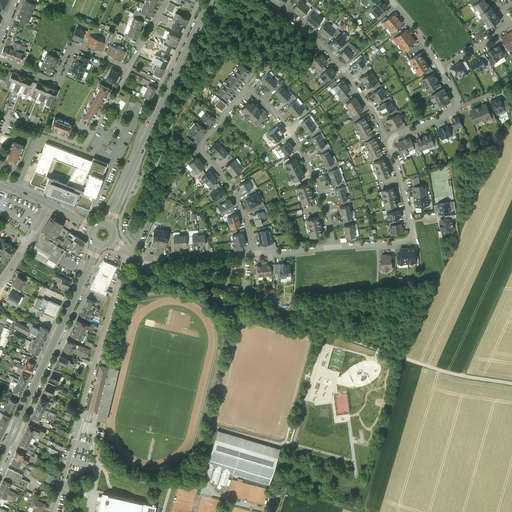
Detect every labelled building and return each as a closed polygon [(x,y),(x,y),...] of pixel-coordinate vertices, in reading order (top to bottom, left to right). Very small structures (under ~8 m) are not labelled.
[(28,1),(24,0),(22,6),(32,10),(35,4),(28,1)] [(298,3),(293,10),(297,13),(305,4),(301,0),(298,3)] [(484,0),(481,0),(473,6),(476,10),(475,10),(476,10),(477,9),(480,14),(490,7),(487,3),(487,4),(484,0)] [(380,2),(371,11),(376,17),(379,15),(385,9),(386,8),(385,8),(386,6),(384,4),(383,5),(380,2)] [(177,7),(169,3),(166,9),(174,12),(177,7)] [(153,7),(145,4),(143,9),(142,8),(141,12),(145,14),(150,16),(152,12),(151,12),(153,7)] [(305,4),(297,13),(301,17),(305,12),(309,7),(305,4)] [(32,10),(22,6),(20,11),(30,16),(32,10)] [(490,7),(480,14),(489,28),(500,20),(491,6),(490,7)] [(385,9),(379,15),(381,17),(388,11),(385,9)] [(30,16),(20,11),(18,17),(21,18),(28,21),(30,16)] [(310,16),(306,21),(310,24),(318,15),(314,11),(310,16)] [(181,15),(176,13),(173,19),(175,21),(185,25),(188,19),(181,16),(181,15)] [(393,14),(388,18),(387,19),(383,22),(383,23),(388,28),(397,19),(393,14)] [(168,17),(163,15),(160,21),(165,23),(168,17)] [(322,18),(318,15),(310,24),(314,28),(318,23),(322,18)] [(28,21),(21,18),(19,24),(26,27),(28,21)] [(137,19),(135,18),(133,23),(131,22),(130,26),(131,26),(139,30),(141,26),(140,26),(142,21),(137,19)] [(397,19),(388,28),(391,32),(392,32),(396,29),(396,28),(397,29),(402,24),(397,19)] [(185,25),(175,21),(172,29),(181,33),(185,25)] [(331,26),(327,22),(318,32),(322,36),(331,26)] [(139,30),(131,26),(127,34),(133,37),(137,38),(140,30),(139,30)] [(331,26),(322,36),(327,39),(331,34),(335,30),(331,26)] [(84,31),(76,28),(72,38),(80,41),(81,38),(84,32),(84,31)] [(399,34),(394,38),(398,44),(399,43),(410,35),(406,29),(399,34)] [(333,36),(336,39),(340,35),(342,34),(338,30),(333,36)] [(392,36),(389,38),(391,40),(394,38),(399,34),(398,32),(392,36)] [(179,38),(168,33),(164,41),(175,46),(179,38)] [(92,38),(90,37),(86,44),(94,47),(97,40),(99,36),(95,34),(94,34),(94,35),(93,35),(92,37),(92,38)] [(511,41),(508,34),(501,37),(505,43),(509,50),(511,48),(511,41)] [(340,35),(336,39),(331,44),(335,49),(345,40),(340,35)] [(410,35),(399,43),(402,47),(401,48),(403,51),(410,46),(415,42),(410,35)] [(149,39),(146,45),(152,48),(155,42),(149,39)] [(97,40),(94,47),(101,51),(104,44),(102,43),(102,42),(97,40)] [(172,54),(175,46),(164,41),(163,40),(160,49),(163,50),(169,53),(172,54)] [(11,49),(9,48),(6,56),(11,57),(17,43),(14,42),(11,49)] [(348,42),(341,48),(344,50),(347,47),(350,44),(348,42)] [(17,43),(11,57),(16,59),(19,52),(19,51),(18,50),(21,44),(17,43)] [(499,45),(493,48),(499,59),(504,56),(505,55),(501,49),(499,45)] [(4,46),(1,54),(6,56),(9,48),(7,47),(4,46)] [(117,48),(112,46),(112,47),(109,46),(106,53),(114,56),(117,48)] [(347,47),(344,50),(339,54),(345,60),(352,54),(347,47)] [(122,51),(117,48),(114,56),(121,59),(122,56),(123,56),(124,55),(123,55),(124,52),(122,51)] [(499,59),(493,48),(487,52),(491,58),(493,63),(495,62),(499,59)] [(59,52),(53,50),(51,55),(57,58),(59,52)] [(19,52),(16,59),(21,61),(21,60),(24,53),(19,51),(19,52)] [(420,53),(410,60),(419,74),(429,68),(420,53)] [(484,53),(479,56),(480,57),(483,62),(488,59),(484,53)] [(51,55),(49,54),(48,56),(46,55),(43,62),(46,63),(54,66),(57,58),(51,55)] [(320,55),(317,58),(316,56),(313,59),(314,60),(311,62),(310,64),(310,65),(309,66),(311,68),(312,67),(313,68),(313,67),(315,70),(322,65),(326,61),(326,60),(324,57),(321,55),(320,55)] [(360,55),(353,60),(355,63),(361,58),(362,57),(360,55)] [(81,62),(76,60),(74,65),(82,68),(85,69),(89,59),(83,57),(81,62)] [(167,64),(168,62),(154,57),(152,63),(157,65),(159,60),(167,64)] [(480,57),(470,62),(476,73),(479,71),(483,69),(484,68),(486,67),(483,62),(480,57)] [(355,63),(351,66),(355,72),(365,64),(361,58),(355,63)] [(167,64),(159,60),(157,65),(165,69),(167,64)] [(54,66),(46,63),(43,62),(41,67),(47,70),(52,72),(54,66)] [(462,62),(450,68),(455,77),(456,76),(461,73),(463,77),(469,74),(467,70),(462,63),(462,62)] [(240,64),(219,90),(228,98),(249,71),(240,64)] [(82,68),(74,65),(72,70),(78,73),(76,77),(81,79),(85,69),(82,68)] [(165,69),(157,65),(156,68),(155,70),(163,74),(165,69)] [(327,69),(320,74),(322,76),(321,76),(324,81),(325,80),(326,81),(336,73),(331,66),(327,69)] [(367,67),(361,71),(364,75),(370,71),(367,67)] [(118,73),(111,69),(107,77),(115,80),(118,73)] [(160,80),(163,74),(155,70),(152,76),(160,80)] [(364,75),(360,78),(363,83),(374,76),(370,71),(364,75)] [(31,80),(12,72),(9,80),(12,81),(16,83),(21,85),(25,86),(28,88),(28,87),(31,80)] [(435,78),(433,73),(422,79),(424,84),(422,85),(423,87),(426,86),(428,90),(439,85),(437,80),(438,80),(436,77),(435,78)] [(272,78),(267,74),(261,81),(266,85),(272,78)] [(374,76),(363,83),(367,88),(371,85),(377,81),(374,76)] [(277,82),(272,78),(266,85),(270,89),(277,82)] [(334,80),(328,85),(331,89),(333,87),(337,84),(334,80)] [(337,84),(333,87),(336,92),(346,85),(343,80),(337,84)] [(377,81),(371,85),(374,89),(380,85),(377,81)] [(57,90),(37,82),(34,90),(37,91),(41,93),(39,99),(44,101),(46,95),(48,96),(46,103),(50,105),(51,105),(53,100),(57,90)] [(100,87),(98,86),(96,90),(96,91),(95,93),(94,92),(92,97),(94,98),(92,100),(90,99),(90,100),(100,105),(104,98),(105,99),(106,96),(110,89),(100,83),(99,84),(101,85),(100,87)] [(281,83),(275,89),(277,91),(281,87),(284,85),(281,83)] [(346,85),(336,92),(340,96),(340,97),(344,94),(350,89),(346,85)] [(28,88),(25,86),(23,93),(29,96),(30,93),(32,89),(28,87),(28,88)] [(156,89),(148,86),(144,95),(151,99),(156,89)] [(277,91),(275,93),(279,98),(286,91),(281,87),(277,91)] [(382,88),(371,94),(372,95),(371,95),(373,98),(374,97),(376,100),(377,99),(384,95),(385,95),(382,88)] [(436,93),(431,96),(437,108),(450,101),(444,89),(436,93)] [(290,96),(286,91),(279,98),(283,103),(286,100),(290,96)] [(293,94),(286,100),(288,102),(295,97),(293,94)] [(295,97),(288,102),(290,105),(295,101),(297,99),(295,97)] [(350,100),(346,103),(347,105),(347,106),(349,109),(359,103),(355,97),(350,100)] [(219,98),(214,104),(221,110),(226,104),(225,103),(219,98)] [(499,98),(491,102),(492,103),(491,105),(492,107),(494,107),(496,113),(504,110),(501,102),(499,98)] [(259,110),(252,102),(253,101),(251,99),(241,110),(252,121),(259,114),(257,112),(259,110)] [(508,99),(501,102),(504,110),(511,107),(508,99)] [(87,107),(86,109),(85,109),(83,113),(85,114),(83,117),(81,116),(91,122),(95,115),(97,113),(96,112),(100,105),(90,100),(92,101),(90,104),(89,103),(86,107),(87,107)] [(384,103),(378,107),(383,115),(390,111),(394,108),(389,100),(384,103)] [(295,101),(290,105),(287,107),(291,112),(299,106),(295,101)] [(359,103),(349,109),(350,112),(352,112),(353,115),(357,112),(363,109),(359,103)] [(486,104),(478,107),(483,119),(484,121),(491,118),(492,118),(489,112),(486,104)] [(303,111),(299,106),(291,112),(295,117),(299,114),(303,111)] [(212,113),(205,107),(202,110),(204,112),(205,111),(210,115),(212,113)] [(483,119),(478,107),(472,110),(474,114),(472,115),(476,123),(479,122),(478,121),(483,119)] [(266,117),(264,114),(265,113),(261,108),(260,110),(259,110),(257,112),(259,114),(261,116),(254,123),(257,126),(266,117)] [(210,115),(205,111),(204,112),(200,117),(210,125),(215,119),(210,115)] [(393,116),(386,120),(390,129),(397,125),(402,123),(402,122),(401,120),(401,118),(401,117),(399,116),(399,117),(398,114),(393,116)] [(458,116),(452,119),(454,124),(456,129),(456,128),(462,126),(458,116)] [(57,120),(54,119),(55,117),(54,117),(50,128),(58,131),(60,132),(61,132),(68,134),(72,124),(71,126),(68,124),(69,122),(64,121),(64,122),(62,121),(62,120),(58,118),(57,120)] [(371,131),(364,117),(361,119),(356,122),(354,123),(361,137),(369,133),(371,131)] [(304,121),(300,123),(304,129),(312,123),(308,118),(304,121)] [(196,122),(189,132),(198,139),(206,130),(196,122)] [(315,128),(312,123),(304,129),(307,134),(310,132),(315,128)] [(445,128),(442,129),(442,128),(438,130),(442,139),(451,135),(452,135),(449,128),(448,126),(445,127),(445,128)] [(273,142),(274,142),(281,137),(283,135),(277,127),(267,134),(273,142)] [(314,137),(311,139),(314,144),(322,140),(319,134),(314,137)] [(430,134),(423,136),(428,147),(434,145),(435,145),(432,138),(430,134)] [(423,136),(417,139),(418,142),(422,150),(428,147),(423,136)] [(410,139),(409,137),(403,140),(408,151),(414,148),(412,143),(412,142),(411,139),(410,139)] [(381,153),(375,138),(372,139),(366,142),(364,143),(370,157),(373,156),(379,154),(381,153)] [(188,139),(185,143),(189,147),(193,142),(188,139)] [(322,140),(314,144),(317,150),(320,148),(325,145),(322,140)] [(408,151),(403,140),(401,142),(400,141),(397,142),(403,156),(409,154),(408,151)] [(23,146),(12,142),(14,143),(13,146),(11,145),(9,149),(10,150),(10,152),(9,151),(7,156),(9,157),(8,160),(6,159),(16,163),(19,156),(20,156),(21,153),(20,153),(23,146)] [(30,182),(44,188),(43,191),(90,210),(108,163),(93,157),(92,160),(46,142),(30,182)] [(221,146),(217,142),(209,149),(214,154),(221,146)] [(281,147),(276,150),(281,157),(293,149),(289,142),(281,147)] [(221,146),(214,154),(218,158),(225,151),(221,146)] [(323,154),(320,155),(322,161),(331,157),(328,151),(323,154)] [(191,156),(185,163),(187,165),(188,164),(193,159),(191,156)] [(200,161),(196,157),(193,159),(188,164),(193,168),(200,161)] [(331,157),(322,161),(325,166),(328,165),(334,162),(331,157)] [(299,165),(295,158),(290,161),(285,164),(286,166),(287,167),(288,169),(288,170),(290,174),(291,175),(292,177),(292,178),(293,181),(298,178),(304,175),(300,168),(301,168),(301,167),(300,166),(299,165)] [(384,159),(373,163),(379,179),(390,174),(384,159)] [(234,160),(225,166),(229,171),(237,165),(234,160)] [(200,161),(193,168),(197,173),(201,169),(204,166),(200,161)] [(237,165),(229,171),(233,176),(241,170),(241,169),(243,168),(240,163),(237,165)] [(331,171),(328,172),(330,178),(339,174),(336,169),(336,168),(331,171)] [(201,169),(197,173),(194,175),(196,177),(199,175),(203,171),(201,169)] [(205,173),(201,177),(205,182),(213,175),(209,170),(205,173)] [(339,174),(330,178),(332,184),(336,182),(341,180),(339,174)] [(213,175),(205,182),(210,186),(214,182),(217,179),(213,175)] [(248,180),(239,185),(243,192),(249,189),(252,187),(248,180)] [(216,184),(212,188),(209,190),(210,193),(220,187),(218,183),(216,184)] [(308,184),(296,188),(302,204),(314,200),(308,184)] [(413,187),(414,197),(427,195),(426,188),(426,185),(420,186),(417,186),(413,187)] [(220,187),(210,193),(214,199),(226,192),(222,186),(220,187)] [(338,188),(334,189),(336,195),(345,193),(343,187),(338,188)] [(394,188),(382,191),(386,207),(397,205),(394,188)] [(246,197),(245,197),(250,207),(255,205),(260,202),(259,199),(260,199),(258,195),(257,195),(255,192),(246,197)] [(345,193),(336,195),(338,202),(341,201),(347,199),(345,193)] [(100,195),(96,206),(101,208),(105,197),(100,195)] [(427,195),(414,197),(415,200),(414,201),(415,204),(416,207),(429,205),(427,195)] [(230,199),(218,206),(221,212),(231,207),(233,206),(230,199)] [(265,206),(262,201),(260,202),(255,205),(258,209),(265,206)] [(449,202),(437,203),(437,205),(438,211),(438,214),(450,213),(450,210),(449,202)] [(343,206),(340,207),(341,213),(350,211),(349,205),(343,206)] [(231,207),(221,212),(223,215),(226,213),(232,212),(234,211),(231,207)] [(259,212),(256,213),(256,214),(253,215),(256,225),(262,223),(261,221),(266,219),(263,212),(262,210),(259,212)] [(394,212),(387,213),(388,220),(401,217),(400,214),(401,214),(400,210),(394,212)] [(350,211),(341,213),(342,220),(346,219),(352,218),(350,211)] [(227,216),(228,222),(238,220),(237,214),(233,215),(227,216)] [(56,219),(51,216),(42,230),(54,238),(60,228),(61,226),(62,224),(56,220),(56,219)] [(318,218),(307,220),(310,237),(322,234),(318,218)] [(445,219),(440,220),(440,224),(440,227),(441,227),(441,231),(453,229),(452,224),(453,224),(453,223),(452,223),(452,218),(445,219)] [(238,220),(228,222),(230,228),(236,227),(240,226),(238,220)] [(391,226),(390,226),(391,235),(401,233),(401,232),(403,232),(402,227),(401,227),(401,224),(400,224),(391,226)] [(69,231),(61,226),(60,228),(54,238),(62,243),(69,231)] [(160,230),(154,229),(152,244),(158,245),(160,230)] [(263,231),(261,232),(261,231),(259,232),(259,233),(258,234),(258,235),(259,238),(271,236),(270,230),(270,229),(263,231)] [(166,231),(160,230),(158,245),(164,245),(165,239),(166,239),(166,238),(167,237),(166,237),(166,236),(166,231)] [(83,240),(69,231),(62,243),(70,248),(69,249),(71,251),(77,255),(79,253),(84,244),(85,244),(83,240)] [(237,233),(232,234),(233,240),(243,238),(242,232),(237,233)] [(63,250),(41,236),(31,251),(46,261),(48,259),(55,263),(63,250)] [(271,236),(259,238),(259,241),(260,242),(261,242),(261,244),(264,244),(263,243),(265,243),(266,243),(272,242),(271,236)] [(243,238),(233,240),(235,246),(245,244),(243,238)] [(0,251),(0,255),(2,252),(3,253),(4,252),(5,253),(10,245),(6,242),(0,251)] [(16,249),(10,245),(5,253),(8,255),(12,257),(12,255),(16,249)] [(414,248),(406,249),(408,264),(416,263),(415,257),(414,248)] [(401,254),(398,254),(398,256),(399,264),(408,264),(406,249),(400,249),(401,254)] [(391,256),(387,256),(387,255),(381,255),(382,263),(382,270),(389,270),(389,269),(392,269),(392,266),(392,265),(392,263),(391,256)] [(116,266),(103,260),(91,288),(96,291),(105,295),(107,291),(105,290),(116,266)] [(285,265),(282,263),(281,264),(280,266),(280,277),(286,277),(287,278),(290,278),(290,276),(290,265),(285,265)] [(24,279),(18,275),(13,283),(22,288),(24,284),(22,283),(24,279)] [(63,279),(60,285),(68,288),(72,280),(64,276),(63,279)] [(21,295),(12,289),(8,296),(9,297),(17,302),(18,301),(21,295)] [(105,295),(96,291),(94,296),(105,301),(107,296),(105,295)] [(17,302),(9,297),(6,302),(16,308),(20,302),(18,301),(17,302)] [(42,298),(38,297),(34,305),(38,307),(36,312),(43,315),(44,312),(50,300),(49,299),(43,297),(42,298)] [(95,301),(87,297),(84,304),(92,309),(99,312),(100,309),(93,305),(94,302),(95,301)] [(60,303),(49,298),(49,299),(50,300),(44,312),(54,316),(60,303)] [(92,309),(84,304),(80,313),(84,315),(89,317),(90,317),(91,314),(91,312),(92,309)] [(83,321),(83,322),(81,321),(82,321),(77,318),(74,325),(75,326),(74,327),(73,327),(70,333),(81,339),(84,333),(85,333),(86,331),(85,331),(86,327),(88,328),(89,324),(83,321)] [(26,325),(17,319),(14,324),(28,332),(29,330),(36,333),(37,333),(38,331),(26,325)] [(38,327),(32,324),(33,322),(29,320),(26,325),(38,331),(39,329),(38,328),(38,327)] [(49,329),(41,325),(39,329),(38,331),(46,335),(49,329)] [(46,335),(38,331),(37,333),(36,336),(34,335),(32,340),(42,345),(46,335)] [(80,344),(68,339),(63,348),(72,352),(75,347),(78,348),(80,344)] [(42,345),(32,340),(29,348),(38,352),(42,345)] [(90,349),(80,344),(78,348),(77,349),(79,350),(84,353),(87,354),(90,349)] [(79,350),(76,357),(81,359),(84,353),(79,350)] [(73,362),(70,360),(70,359),(69,358),(69,356),(66,355),(65,356),(61,354),(58,360),(71,367),(73,365),(75,366),(77,362),(74,360),(73,362)] [(27,362),(26,361),(25,364),(14,359),(12,363),(31,370),(34,365),(33,364),(27,362)] [(31,370),(18,365),(16,371),(21,373),(20,376),(27,379),(31,370)] [(105,378),(107,368),(100,366),(98,376),(105,378)] [(99,413),(98,419),(105,420),(117,368),(110,366),(107,378),(99,413)] [(60,374),(52,371),(49,377),(59,381),(60,378),(59,378),(60,374)] [(27,379),(20,376),(18,379),(18,381),(25,384),(27,379)] [(98,376),(89,411),(96,413),(105,378),(98,376)] [(105,378),(96,413),(99,413),(107,378),(105,378)] [(25,384),(18,381),(17,382),(15,386),(23,389),(25,384)] [(54,387),(47,383),(44,390),(53,394),(54,391),(53,391),(54,387)] [(23,389),(15,386),(13,391),(20,394),(23,389)] [(48,400),(41,396),(38,402),(46,405),(48,400)] [(18,400),(10,397),(8,402),(15,405),(18,400)] [(15,405),(8,402),(5,407),(13,411),(15,405)] [(46,405),(38,402),(36,407),(43,410),(44,409),(46,405)] [(43,410),(36,407),(34,412),(41,415),(43,411),(43,410)] [(65,411),(63,417),(68,419),(71,413),(65,411)] [(41,415),(34,412),(31,417),(39,421),(39,420),(42,422),(44,417),(41,415)] [(0,438),(10,417),(3,414),(1,417),(0,420),(0,419),(0,438)] [(45,430),(29,423),(26,428),(34,432),(38,434),(42,436),(43,433),(45,430)] [(34,432),(26,428),(24,433),(31,437),(32,435),(37,437),(37,436),(38,434),(34,432)] [(280,448),(217,429),(204,470),(204,471),(203,474),(212,477),(211,479),(212,481),(215,482),(217,481),(217,479),(226,481),(228,475),(229,472),(233,473),(269,484),(280,448)] [(31,437),(24,433),(21,438),(29,442),(31,437)] [(29,442),(21,438),(19,444),(27,447),(29,442)] [(24,454),(16,450),(13,456),(21,460),(23,457),(24,454)] [(28,460),(23,457),(21,460),(28,463),(30,464),(34,456),(31,454),(28,460)] [(21,460),(13,456),(11,461),(15,463),(14,465),(18,467),(20,462),(21,460)] [(22,475),(8,468),(2,479),(10,483),(25,490),(29,482),(21,478),(22,475)] [(10,483),(2,479),(0,484),(0,489),(6,492),(7,489),(10,483)] [(6,492),(0,489),(0,495),(2,496),(9,500),(10,499),(12,500),(14,500),(16,497),(6,492)] [(141,501),(102,491),(102,494),(99,494),(98,497),(101,497),(97,511),(154,511),(156,504),(141,501)] [(40,511),(45,503),(33,497),(29,505),(35,507),(33,511),(40,511)]
